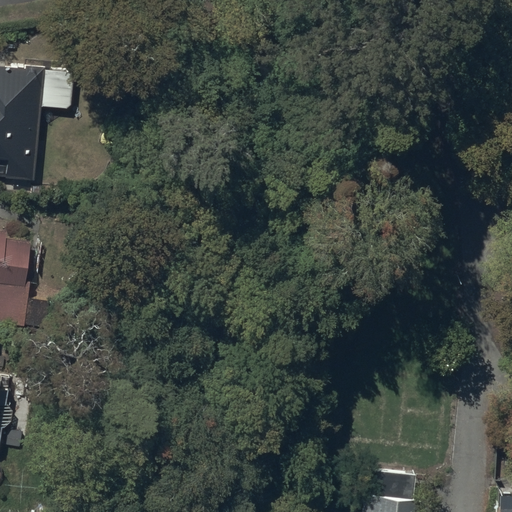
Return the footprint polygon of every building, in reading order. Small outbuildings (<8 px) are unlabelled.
[(0,141),(4,142),(2,167),(31,169),(40,58),(0,55),(0,141)] [(73,66),(45,64),(43,99),(71,101),(73,66)] [(0,271),(22,274),(26,232),(4,229),(4,221),(0,220),(0,271)] [(0,271),(0,317),(17,319),(22,274),(0,271)] [(416,511),(421,473),(367,466),(361,511),(416,511)] [(511,511),(511,493),(498,493),(497,511),(511,511)]
